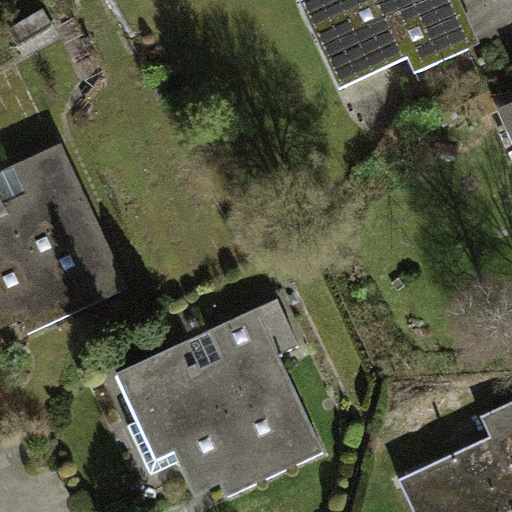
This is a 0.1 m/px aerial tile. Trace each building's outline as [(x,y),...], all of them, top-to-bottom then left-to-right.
[(315,0),(298,8),(339,94),(407,62),(415,78),(471,52),(446,0),(315,0)] [(511,107),(497,114),(511,145),(511,107)] [(61,148),(0,174),(0,306),(16,300),(29,330),(124,289),(61,148)] [(278,302),(121,374),(143,421),(128,427),(151,478),(191,459),(197,472),(215,464),(231,497),(323,455),(278,358),(299,348),(278,302)] [(489,440),(406,479),(421,511),(511,511),(511,404),(480,419),(489,440)]
